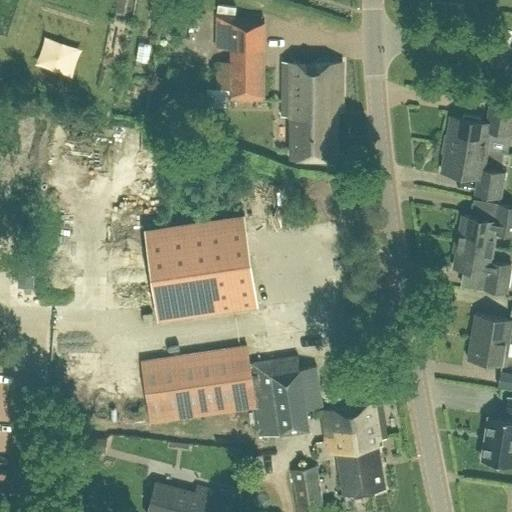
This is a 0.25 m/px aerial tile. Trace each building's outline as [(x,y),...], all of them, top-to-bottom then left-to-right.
[(264,19),(227,19),(226,46),(230,46),(230,60),(215,59),(215,87),(229,87),(229,99),(263,100),(264,19)] [(152,45),(138,44),(137,64),(151,65),(152,45)] [(342,61),(282,61),(282,115),(291,115),(291,156),(336,156),(336,111),(342,111),(342,61)] [(450,114),(446,142),(488,149),(491,130),(511,133),(511,128),(511,107),(489,104),(487,120),(450,114)] [(488,149),(446,142),(441,170),(478,176),(475,192),(501,197),(505,172),(484,168),(488,149)] [(104,145),(91,150),(96,165),(109,160),(104,145)] [(93,193),(101,182),(81,168),(64,191),(77,201),(62,221),(87,240),(111,206),(93,193)] [(457,227),(455,239),(493,245),(495,231),(511,233),(511,205),(497,203),(494,219),(461,214),(459,227),(457,227)] [(258,304),(245,212),(144,227),(157,319),(258,304)] [(493,245),(455,239),(453,251),(455,251),(453,265),(485,270),(483,287),(506,291),(511,263),(490,260),(493,245)] [(245,311),(246,320),(286,316),(285,307),(245,311)] [(511,317),(475,311),(471,335),(510,341),(511,328),(511,327),(511,317)] [(511,355),(507,355),(510,341),(471,335),(467,358),(506,364),(506,362),(511,363),(511,355)] [(141,360),(150,422),(255,406),(260,435),(281,432),(309,427),(297,354),(250,362),(247,344),(141,360)] [(0,362),(0,379),(11,380),(12,363),(0,362)] [(482,459),(485,460),(485,464),(498,466),(498,462),(511,464),(511,398),(508,397),(506,410),(508,410),(506,419),(489,416),(482,459)] [(388,437),(382,400),(321,409),(326,440),(328,440),(330,452),(337,451),(343,493),(386,486),(379,444),(382,443),(382,438),(388,437)] [(107,437),(82,435),(93,450),(105,451),(107,437)] [(69,448),(68,471),(82,472),(83,463),(69,448)] [(324,511),(316,464),(291,469),(298,511),(324,511)] [(156,481),(147,511),(223,511),(229,493),(197,484),(195,492),(156,481)]
